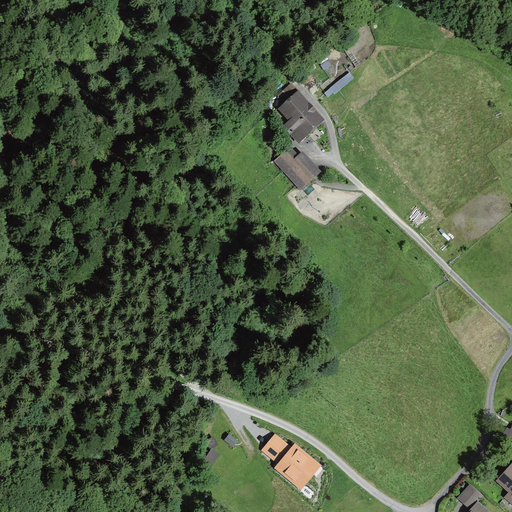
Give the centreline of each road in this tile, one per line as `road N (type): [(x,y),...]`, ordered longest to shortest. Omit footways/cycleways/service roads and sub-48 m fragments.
road 1 (track): [(193,387),(162,352),(26,257),(13,233),(0,161)]
road 2 (residential): [(193,387),(297,431),(412,511)]
road 3 (track): [(0,325),(193,387)]
road 4 (residential): [(420,511),(481,450),(494,374),(511,348)]
road 5 (track): [(193,387),(151,511)]
